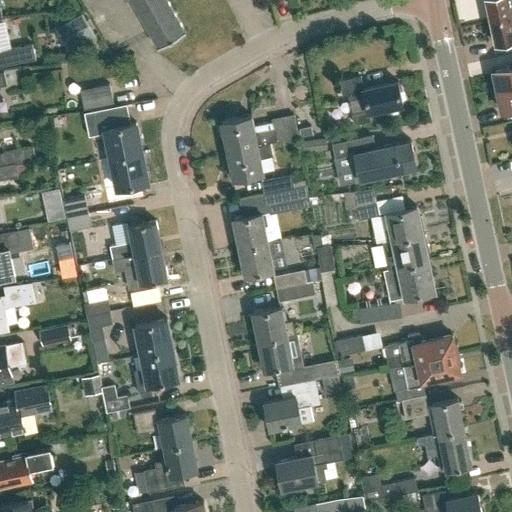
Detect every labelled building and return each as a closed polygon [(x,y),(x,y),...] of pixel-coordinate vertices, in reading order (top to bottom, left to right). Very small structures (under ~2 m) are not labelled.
[(124,0),(125,0),(132,0),(159,46),(186,31),(168,0),(124,0)] [(511,0),(487,0),(491,19),(511,14),(511,0)] [(84,13),(64,24),(77,46),(97,35),(84,13)] [(511,14),(491,19),(496,43),(511,39),(511,14)] [(0,64),(36,57),(32,43),(0,50),(0,64)] [(511,66),(494,70),(499,90),(511,86),(511,66)] [(0,84),(18,81),(15,69),(3,71),(0,72),(0,84)] [(364,87),(361,74),(340,79),(343,93),(348,92),(355,123),(371,120),(369,110),(385,107),(386,111),(400,108),(399,104),(403,103),(398,80),(364,87)] [(107,83),(92,87),(96,106),(111,103),(107,83)] [(511,86),(499,90),(503,109),(511,107),(511,86)] [(84,111),(89,134),(105,131),(110,157),(120,155),(142,151),(136,121),(131,122),(127,102),(84,111)] [(257,145),(271,142),(299,136),(294,114),(272,118),(274,127),(254,131),(251,114),(221,121),(227,150),(257,144),(257,145)] [(375,147),(372,134),(334,142),(337,156),(351,153),(356,180),(376,176),(376,174),(417,165),(411,140),(375,147)] [(304,151),(328,148),(327,136),(303,140),(304,151)] [(257,144),(227,150),(233,179),(263,172),(260,158),(274,155),(271,142),(257,145),(257,144)] [(0,167),(15,164),(35,160),(32,145),(0,152),(0,167)] [(120,155),(110,157),(118,194),(141,190),(140,183),(148,181),(142,151),(120,155)] [(15,164),(0,167),(0,178),(17,174),(15,164)] [(294,186),(293,182),(292,174),(261,180),(264,192),(294,186)] [(294,186),(264,192),(266,205),(309,197),(306,183),(294,186)] [(225,191),(226,209),(260,206),(258,188),(225,191)] [(357,207),(377,203),(374,189),(354,192),(357,207)] [(67,216),(89,212),(85,194),(71,197),(70,192),(63,193),(64,198),(67,216)] [(0,207),(0,208),(18,204),(16,194),(0,197),(0,207)] [(355,219),(359,219),(379,215),(377,203),(356,207),(358,212),(354,213),(355,219)] [(393,240),(425,233),(422,215),(419,215),(417,205),(387,212),(393,240)] [(239,246),(268,240),(262,211),(233,217),(239,246)] [(89,212),(67,216),(70,231),(92,226),(89,212)] [(113,257),(162,248),(156,219),(129,225),(133,245),(125,247),(124,242),(110,245),(113,257)] [(0,278),(1,278),(15,275),(10,252),(35,247),(31,227),(0,233),(0,278)] [(387,269),(429,260),(427,250),(429,250),(425,233),(393,240),(395,252),(384,255),(387,269)] [(268,240),(239,246),(245,275),(274,269),(268,240)] [(331,246),(331,245),(317,247),(328,305),(341,303),(334,263),(338,262),(335,245),(331,246)] [(167,275),(162,248),(113,257),(115,270),(129,267),(128,262),(136,261),(140,281),(167,275)] [(435,290),(429,260),(387,269),(383,270),(390,299),(435,290)] [(76,262),(61,265),(63,275),(78,272),(76,262)] [(276,287),(307,281),(304,269),(274,275),(276,287)] [(98,278),(75,283),(78,294),(100,290),(98,278)] [(36,300),(32,281),(4,285),(5,294),(1,295),(0,294),(0,326),(7,325),(3,307),(36,300)] [(307,281),(276,287),(279,301),(316,293),(313,281),(307,282),(307,281)] [(85,303),(87,314),(110,309),(108,298),(85,303)] [(396,317),(396,302),(355,309),(354,310),(355,321),(360,320),(361,323),(396,317)] [(258,340),(287,334),(281,305),(252,311),(252,313),(247,314),(250,326),(255,327),(258,340)] [(110,309),(87,314),(92,340),(105,338),(103,326),(106,325),(113,323),(110,309)] [(141,354),(173,347),(167,317),(135,323),(141,354)] [(42,344),(70,338),(68,323),(40,329),(42,344)] [(453,333),(421,340),(419,331),(408,333),(409,339),(384,344),(389,367),(403,365),(403,364),(457,352),(453,333)] [(294,333),(287,334),(258,340),(264,369),(290,363),(291,369),(302,367),(295,332),(294,333)] [(365,349),(362,335),(338,340),(341,355),(365,349)] [(12,375),(10,365),(27,362),(23,340),(0,345),(0,375),(1,375),(1,378),(12,375)] [(173,347),(141,354),(144,367),(134,369),(139,391),(150,389),(148,383),(179,377),(173,347)] [(398,398),(425,393),(422,380),(461,372),(457,352),(403,364),(403,365),(408,386),(396,389),(398,398)] [(315,377),(330,374),(327,361),(302,367),(291,369),(294,382),(315,377)] [(315,377),(294,382),(296,393),(264,400),(270,428),(312,419),(309,404),(320,401),(315,377)] [(118,396),(115,384),(102,386),(106,412),(130,407),(127,394),(118,396)] [(50,385),(16,392),(17,397),(6,399),(7,402),(0,402),(0,433),(9,431),(12,434),(20,432),(21,429),(24,428),(21,411),(54,404),(50,385)] [(433,433),(464,427),(458,398),(432,403),(432,404),(428,405),(425,393),(398,398),(398,400),(402,399),(406,418),(429,413),(433,433)] [(165,446),(191,441),(186,414),(157,419),(155,408),(134,412),(138,432),(161,427),(165,446)] [(464,427),(433,433),(441,470),(445,469),(446,470),(472,464),(464,427)] [(282,488),(318,480),(327,479),(324,467),(328,466),(327,461),(343,457),(338,434),(315,439),(317,451),(276,459),(282,488)] [(191,441),(165,446),(167,459),(155,461),(156,467),(144,469),(149,491),(184,484),(182,472),(197,469),(191,441)] [(0,485),(32,479),(30,468),(54,463),(50,446),(13,454),(14,457),(0,460),(0,485)] [(122,485),(140,483),(138,463),(119,465),(122,485)] [(382,484),(380,472),(361,475),(367,500),(382,497),(382,498),(411,492),(420,490),(418,477),(382,484)] [(447,498),(445,489),(423,493),(427,511),(430,510),(430,511),(481,511),(477,492),(447,498)] [(33,506),(31,495),(0,501),(0,505),(1,511),(50,511),(48,503),(33,506)] [(350,511),(366,509),(363,495),(339,498),(315,503),(317,511),(350,511)] [(205,511),(203,500),(174,506),(172,496),(133,504),(134,511),(205,511)]
